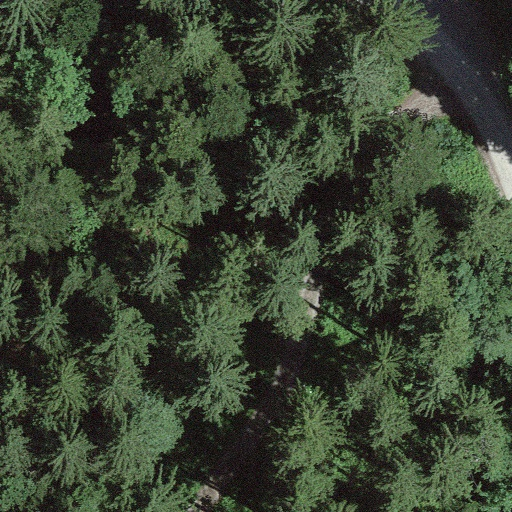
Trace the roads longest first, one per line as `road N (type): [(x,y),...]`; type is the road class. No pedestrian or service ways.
road 1 (track): [(197,511),(268,448),(356,304),(446,0)]
road 2 (track): [(511,164),(434,36),(373,0)]
